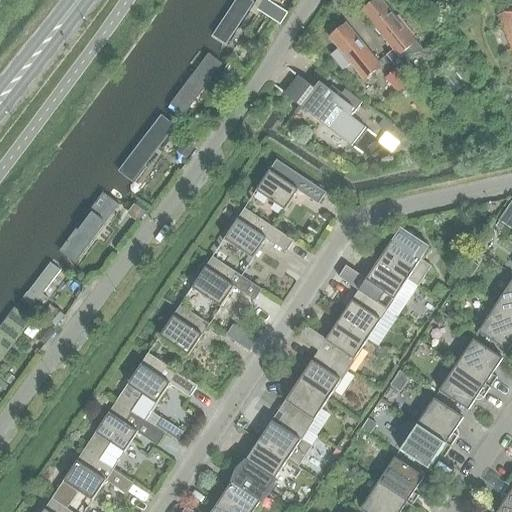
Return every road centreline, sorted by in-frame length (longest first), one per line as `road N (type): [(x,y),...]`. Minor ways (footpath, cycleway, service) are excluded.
road 1 (residential): [(0,431),(311,0)]
road 2 (residential): [(158,511),(355,222),(511,183)]
road 3 (primary): [(0,99),(76,0)]
